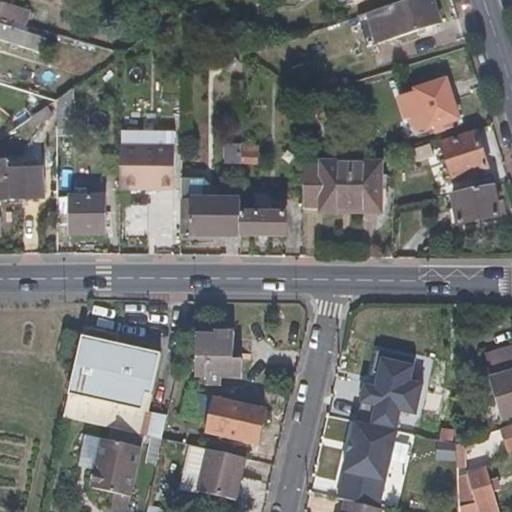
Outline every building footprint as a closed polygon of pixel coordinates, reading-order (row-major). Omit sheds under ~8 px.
[(437,23),(430,0),(410,0),(387,8),(393,26),(397,36),(437,23)] [(24,28),(29,13),(0,4),(0,21),(10,24),(24,28)] [(0,40),(19,46),(23,32),(8,28),(10,24),(0,21),(0,40)] [(397,36),(393,26),(388,27),(392,38),(397,36)] [(458,119),(445,78),(415,88),(416,91),(404,95),(416,131),(428,127),(429,130),(458,119)] [(71,127),(71,90),(56,100),(57,130),(70,130),(71,127)] [(34,127),(51,115),(47,107),(31,117),(30,118),(34,127)] [(13,130),(30,118),(31,117),(27,108),(8,122),(13,130)] [(486,167),(476,134),(441,145),(451,178),(486,167)] [(258,164),(258,147),(243,146),(243,164),(258,164)] [(173,190),(173,148),(120,147),(119,190),(173,190)] [(42,201),(41,170),(9,169),(8,160),(2,160),(0,160),(0,201),(7,201),(23,201),(42,201)] [(192,182),(192,162),(180,161),(180,182),(192,182)] [(379,212),(379,191),(379,175),(379,164),(322,163),(320,167),(320,209),(320,211),(344,212),(379,212)] [(320,209),(320,167),(302,167),(302,208),(320,209)] [(498,216),(492,186),(451,194),(458,225),(498,216)] [(104,219),(104,213),(104,197),(69,196),(69,236),(104,235),(104,219)] [(190,210),(189,200),(180,199),(179,229),(189,229),(189,218),(185,218),(185,210),(190,210)] [(239,236),(239,213),(239,199),(189,200),(190,210),(189,218),(189,229),(189,236),(239,236)] [(284,237),(284,214),(266,214),(252,213),(239,213),(239,236),(284,237)] [(140,415),(144,399),(152,401),(161,360),(115,348),(108,347),(110,337),(83,330),(80,341),(74,368),(62,421),(133,436),(138,416),(140,415)] [(240,383),(241,364),(236,364),(236,335),(198,333),(195,381),(210,382),(211,374),(220,375),(219,382),(240,383)] [(74,368),(80,341),(66,337),(59,364),(74,368)] [(115,348),(118,339),(110,337),(108,347),(115,348)] [(511,419),(511,349),(482,359),(490,379),(489,384),(491,387),(501,423),(511,419)] [(449,387),(453,373),(435,368),(432,383),(449,387)] [(447,400),(449,387),(432,383),(422,381),(419,393),(447,400)] [(257,448),(264,414),(228,407),(220,439),(257,448)] [(382,492),(388,465),(396,433),(354,424),(336,501),(365,507),(378,510),(382,492)] [(506,453),(511,451),(511,427),(499,432),(506,453)] [(451,443),(451,433),(437,433),(437,442),(450,445),(451,443)] [(454,461),(454,446),(450,445),(437,442),(433,459),(454,461)] [(128,499),(139,451),(100,444),(90,491),(128,499)] [(235,501),(244,461),(207,453),(198,493),(235,501)] [(495,511),(490,493),(495,492),(495,490),(495,488),(492,483),(487,484),(484,477),(482,471),(460,478),(460,482),(461,485),(460,489),(460,494),(461,498),(463,503),(463,509),(456,509),(455,511),(495,511)]
